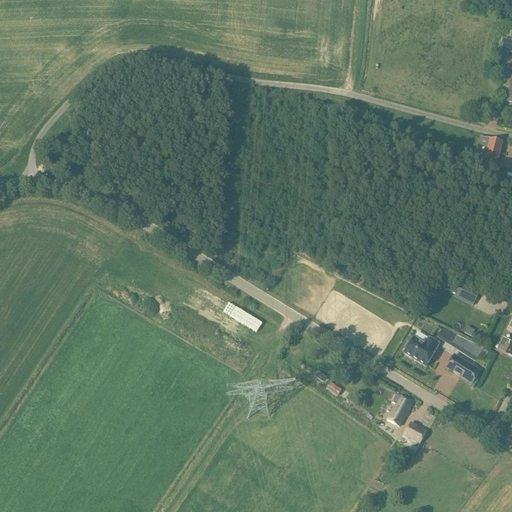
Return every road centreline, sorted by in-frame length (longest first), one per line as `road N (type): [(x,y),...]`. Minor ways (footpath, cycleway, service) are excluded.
road 1 (unclassified): [(511,137),(318,88),(126,60),(100,71),(50,121),(29,181)]
road 2 (unclassified): [(511,442),(104,202),(29,181)]
